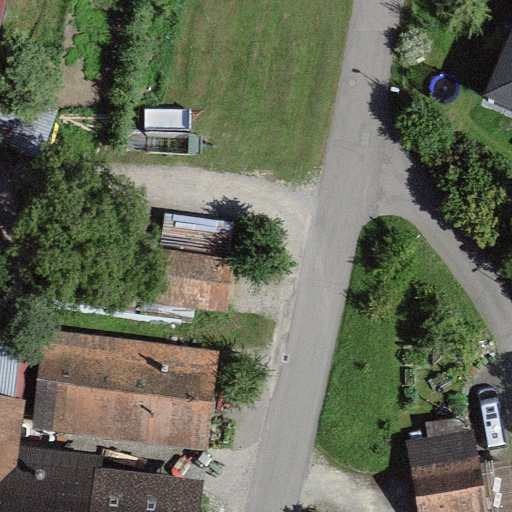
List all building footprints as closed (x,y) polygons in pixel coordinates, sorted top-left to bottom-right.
[(511,26),(485,18),(454,116),(511,134),(511,26)] [(237,259),(156,249),(149,308),(230,318),(237,259)] [(220,356),(47,338),(36,436),(210,454),(220,356)] [(0,511),(56,511),(58,500),(20,497),(28,416),(0,412),(0,511)] [(480,432),(410,445),(422,511),(511,511),(511,466),(487,470),(480,432)] [(183,511),(58,500),(56,511),(183,511)]
